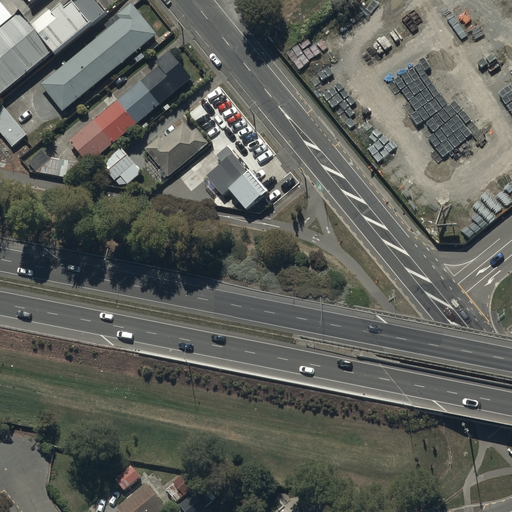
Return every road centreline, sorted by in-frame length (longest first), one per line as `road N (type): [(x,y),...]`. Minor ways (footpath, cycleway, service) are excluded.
road 1 (motorway): [(511,403),(0,302)]
road 2 (motorway): [(0,259),(511,360)]
road 3 (secondary): [(194,0),(438,300)]
